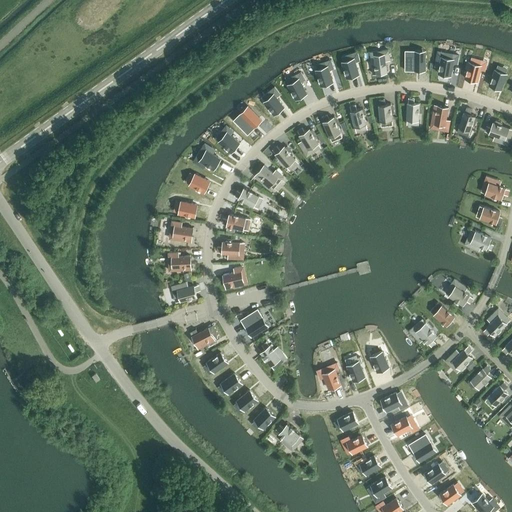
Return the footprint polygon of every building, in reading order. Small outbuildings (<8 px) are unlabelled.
[(415,52),(406,52),(406,71),(425,71),(425,56),(415,56),(415,52)] [(386,60),(390,60),(389,53),(371,56),(373,74),(387,72),(386,60)] [(442,57),(439,73),(451,75),(453,59),(442,57)] [(354,58),(342,62),(347,78),(359,74),(354,58)] [(469,62),(465,78),(477,81),(481,65),(469,62)] [(328,66),(316,70),(321,86),(333,82),(328,66)] [(495,70),(490,85),(501,89),(507,74),(495,70)] [(299,79),(288,84),(296,99),(307,93),(299,79)] [(274,94),(264,101),(265,102),(275,114),(284,107),(274,94)] [(408,103),(407,120),(419,120),(420,104),(408,103)] [(379,105),(380,121),(392,120),(391,104),(379,105)] [(446,119),(448,107),(434,105),(431,123),(449,126),(450,120),(446,119)] [(351,111),(355,127),(366,124),(362,108),(351,111)] [(241,114),(235,120),(248,134),(262,120),(251,109),(244,117),(241,114)] [(458,127),(470,131),(475,116),(464,112),(458,127)] [(334,117),(323,122),(330,137),(341,132),(334,117)] [(493,122),(489,134),(505,139),(509,128),(493,122)] [(299,135),(308,149),(319,143),(310,129),(305,132),(299,135)] [(227,132),(219,141),(232,152),(240,143),(227,132)] [(284,146),(275,154),(286,167),(295,159),(284,146)] [(206,150),(200,160),(214,169),(221,159),(206,150)] [(255,176),(269,188),(281,174),(276,170),(273,173),(264,165),(255,176)] [(195,174),(190,184),(205,192),(210,181),(195,174)] [(489,182),(486,193),(501,199),(505,188),(489,182)] [(244,188),(239,198),(253,206),(259,196),(244,188)] [(181,201),(179,213),(195,216),(198,205),(181,201)] [(480,218),(496,223),(500,212),(484,206),(480,218)] [(230,214),(227,226),(243,229),(246,218),(230,214)] [(173,239),(191,242),(193,228),(181,226),(182,222),(176,221),(173,239)] [(476,231),(471,242),(486,249),(491,238),(476,231)] [(222,253),(239,254),(240,242),(223,241),(222,253)] [(191,270),(191,255),(179,256),(178,252),(172,252),(173,270),(191,270)] [(234,268),(235,272),(223,275),(226,288),(244,284),(240,266),(234,268)] [(194,285),(178,289),(181,301),(197,297),(194,285)] [(449,295),(449,296),(463,305),(470,295),(456,285),(449,295)] [(434,314),(447,325),(454,316),(442,305),(434,314)] [(498,315),(487,327),(495,335),(507,323),(498,315)] [(259,316),(245,325),(245,326),(251,335),(265,326),(259,317),(259,316)] [(416,331),(427,343),(436,335),(425,323),(416,331)] [(190,332),(199,348),(220,338),(213,325),(198,333),(196,329),(190,332)] [(270,345),(261,352),(271,365),(280,358),(270,345)] [(452,360),(461,369),(473,357),(464,349),(452,360)] [(382,351),(371,356),(378,371),(389,367),(382,351)] [(221,352),(207,362),(214,372),(228,362),(221,352)] [(359,361),(347,365),(354,381),(365,376),(359,361)] [(471,379),(479,388),(491,376),(483,368),(471,379)] [(335,369),(323,373),(330,389),(341,384),(335,369)] [(235,371),(222,381),(229,391),(242,381),(235,371)] [(96,381),(100,379),(95,373),(92,376),(96,381)] [(488,396),(496,405),(508,393),(500,385),(488,396)] [(250,390),(237,401),(245,410),(258,399),(250,390)] [(396,392),(381,399),(386,410),(401,403),(396,392)] [(267,407),(255,419),(263,428),(275,416),(267,407)] [(353,411),(338,419),(344,429),(358,422),(353,411)] [(406,416),(392,424),(397,435),(412,427),(406,416)] [(287,424),(279,433),(292,444),(300,435),(287,424)] [(425,434),(409,444),(419,461),(432,453),(426,444),(430,442),(425,434)] [(362,435),(347,442),(353,453),(368,445),(362,435)] [(375,455),(360,464),(366,474),(381,465),(375,455)] [(438,463),(425,473),(432,483),(445,473),(438,463)] [(373,484),(371,485),(377,495),(392,487),(386,476),(373,484)] [(454,484),(440,494),(447,504),(461,494),(454,484)] [(482,494),(473,502),(482,511),(486,511),(493,506),(482,494)] [(397,498),(383,507),(385,511),(397,511),(403,508),(397,498)]
